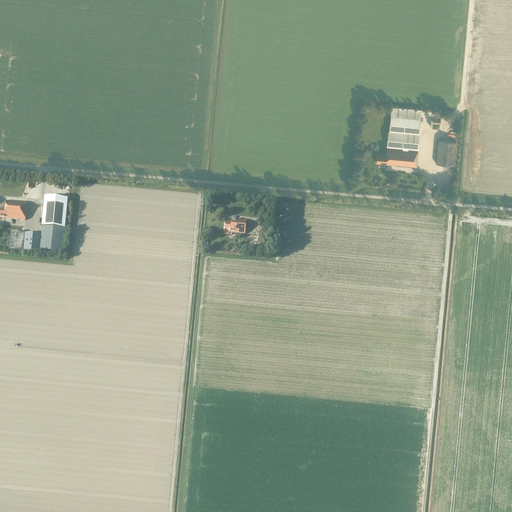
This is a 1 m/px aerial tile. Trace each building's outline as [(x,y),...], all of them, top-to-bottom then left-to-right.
[(377,162),(417,166),(422,109),(392,106),(388,156),(378,155),(377,162)] [(439,139),(437,164),(455,165),(458,141),(439,139)] [(45,197),(42,227),(65,229),(68,200),(45,197)] [(0,218),(25,220),(27,203),(6,201),(5,210),(0,209),(0,218)] [(466,224),(473,225),(473,223),(468,222),(469,214),(461,213),(460,221),(455,220),(455,223),(462,224),(462,226),(465,227),(466,224)] [(226,223),(225,231),(229,232),(229,233),(230,233),(230,235),(232,235),(232,233),(246,234),(247,221),(232,220),(231,222),(228,222),(228,223),(226,223)] [(259,232),(270,233),(271,226),(260,225),(259,232)] [(25,233),(23,251),(40,253),(40,251),(63,253),(65,229),(42,227),(41,235),(25,233)] [(10,250),(22,251),(24,233),(11,232),(10,250)] [(257,242),(269,244),(270,234),(258,233),(257,242)]
